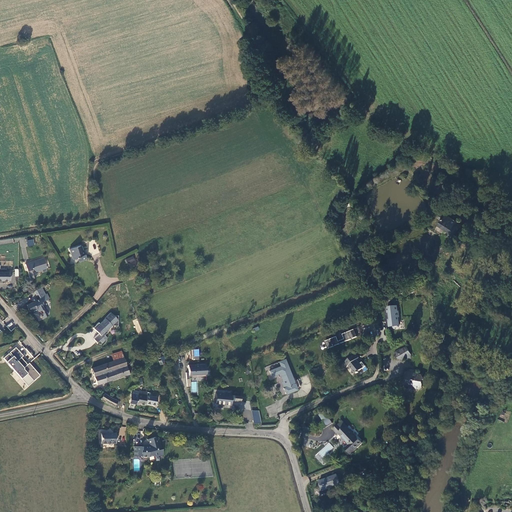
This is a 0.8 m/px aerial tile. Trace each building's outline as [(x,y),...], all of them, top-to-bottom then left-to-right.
[(485,219),(494,213),(491,208),(482,214),(485,219)] [(437,228),(454,238),(461,225),(445,215),(437,228)] [(81,246),(70,250),(74,259),(79,258),(80,261),(87,260),(83,250),(82,250),(81,246)] [(43,259),(25,265),(28,275),(30,280),(34,279),(35,277),(33,273),(46,269),(43,259)] [(0,282),(1,282),(1,283),(1,284),(2,284),(3,284),(4,283),(4,282),(10,282),(10,273),(0,273),(0,282)] [(407,284),(401,288),(404,292),(410,288),(407,284)] [(41,287),(33,292),(36,296),(37,295),(40,299),(36,301),(36,300),(31,302),(32,303),(27,306),(30,312),(32,311),(34,314),(37,312),(38,313),(39,312),(41,315),(46,312),(48,311),(46,308),(43,309),(41,306),(44,305),(42,302),(48,299),(45,293),(41,287)] [(398,306),(386,307),(388,328),(400,326),(399,318),(400,318),(399,311),(398,311),(398,306)] [(115,317),(112,314),(101,325),(100,324),(94,328),(100,335),(94,340),(98,344),(109,334),(108,332),(113,327),(119,327),(120,318),(115,317)] [(134,319),(136,335),(142,334),(140,318),(134,319)] [(337,337),(325,342),(328,349),(357,337),(354,330),(342,335),(344,339),(339,342),(337,337)] [(396,345),(399,350),(401,349),(406,346),(403,341),(396,345)] [(401,349),(407,358),(411,359),(411,356),(406,346),(401,349)] [(25,377),(26,379),(35,371),(29,364),(27,366),(22,359),(24,357),(16,348),(10,353),(16,361),(15,361),(9,354),(3,359),(4,360),(6,363),(21,380),(25,377)] [(191,349),(192,360),(200,359),(199,349),(191,349)] [(399,350),(394,353),(396,358),(395,359),(404,361),(404,360),(407,358),(401,349),(399,350)] [(123,357),(121,351),(110,354),(112,361),(123,357)] [(359,358),(356,354),(343,364),(346,368),(349,366),(355,375),(366,367),(362,362),(360,364),(356,360),(359,358)] [(123,357),(112,361),(90,369),(96,386),(129,375),(123,357)] [(271,377),(278,374),(281,382),(280,383),(282,388),(281,388),(284,395),(296,390),(293,381),(292,379),(284,359),(277,362),(279,366),(268,371),(271,377)] [(188,367),(189,379),(206,378),(205,365),(188,367)] [(406,373),(405,380),(404,384),(407,387),(411,385),(412,386),(414,387),(415,388),(419,390),(422,388),(422,385),(422,383),(422,381),(425,380),(423,377),(423,375),(418,374),(411,373),(409,370),(406,373)] [(40,377),(35,371),(26,379),(25,377),(21,380),(26,387),(27,388),(40,377)] [(294,378),(292,379),(293,381),(296,390),(301,388),(297,379),(295,380),(294,378)] [(128,404),(134,405),(136,406),(136,403),(140,404),(144,404),(146,392),(139,390),(138,392),(131,391),(128,404)] [(242,396),(217,394),(216,404),(225,405),(232,406),(232,401),(241,402),(242,396)] [(100,401),(117,409),(120,403),(103,395),(100,401)] [(251,411),(253,424),(261,424),(258,411),(251,411)] [(322,430),(333,423),(329,417),(319,424),(322,430)] [(348,445),(344,449),(350,456),(363,443),(346,425),(342,421),(332,430),(337,435),(338,434),(348,445)] [(116,444),(115,432),(100,433),(101,444),(116,444)] [(136,446),(136,450),(136,451),(137,451),(137,455),(137,456),(139,456),(145,456),(146,456),(151,453),(153,456),(157,455),(156,449),(159,449),(158,444),(159,443),(158,437),(155,437),(147,439),(149,446),(142,446),(136,446)] [(337,474),(319,481),(320,487),(322,494),(327,493),(326,491),(339,485),(338,481),(339,480),(337,474)]
